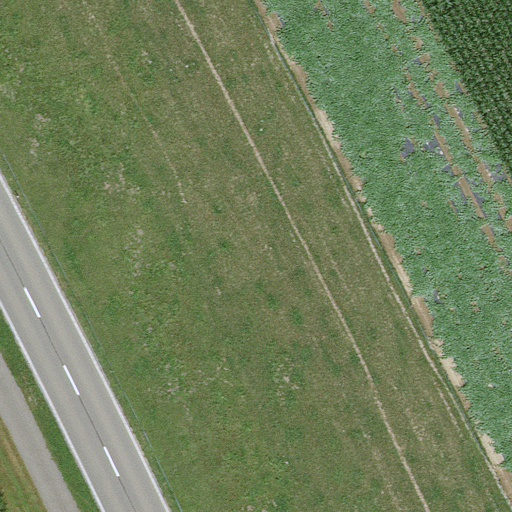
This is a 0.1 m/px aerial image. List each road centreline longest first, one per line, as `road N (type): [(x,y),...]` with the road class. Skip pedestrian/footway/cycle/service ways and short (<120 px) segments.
road 1 (secondary): [(132,511),(0,248)]
road 2 (track): [(63,511),(0,385)]
